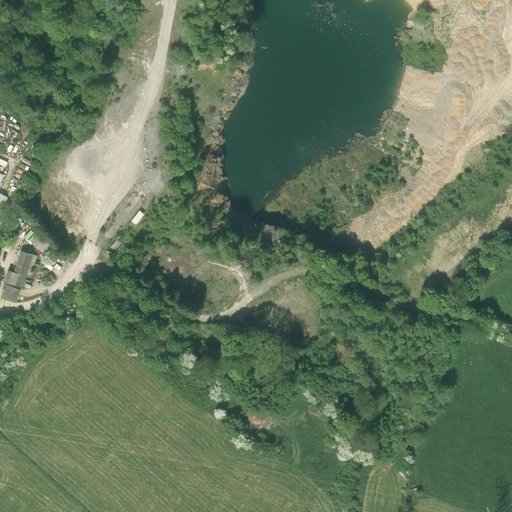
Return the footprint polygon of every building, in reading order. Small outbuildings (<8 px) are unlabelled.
[(133,208),(126,218),(132,222),(139,212),(133,208)] [(36,232),(28,241),(45,256),(53,246),(36,232)] [(5,284),(1,296),(15,301),(20,288),(31,256),(20,252),(13,272),(8,270),(3,283),(5,284)] [(170,253),(161,264),(172,272),(181,261),(170,253)] [(150,272),(181,295),(188,286),(189,284),(172,272),(161,264),(157,262),(150,272)] [(212,312),(225,297),(214,289),(223,278),(215,272),(197,292),(188,286),(181,295),(212,312)] [(238,281),(227,272),(223,278),(214,289),(225,297),(238,281)] [(269,292),(257,298),(260,303),(272,297),(269,292)]
